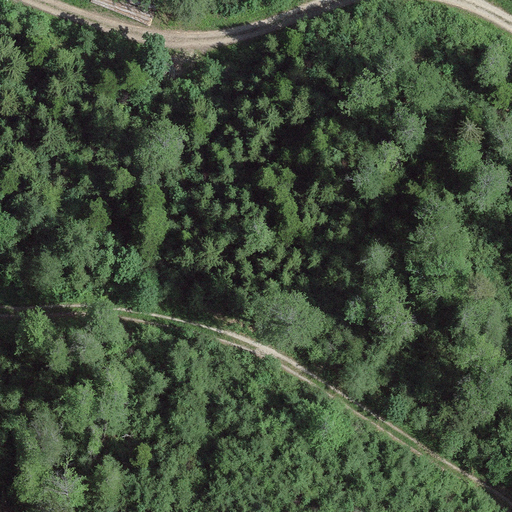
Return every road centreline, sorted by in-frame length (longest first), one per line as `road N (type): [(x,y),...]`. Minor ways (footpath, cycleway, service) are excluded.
road 1 (track): [(511,509),(235,342),(123,308),(0,309)]
road 2 (track): [(31,0),(183,48),(251,40),(355,0)]
